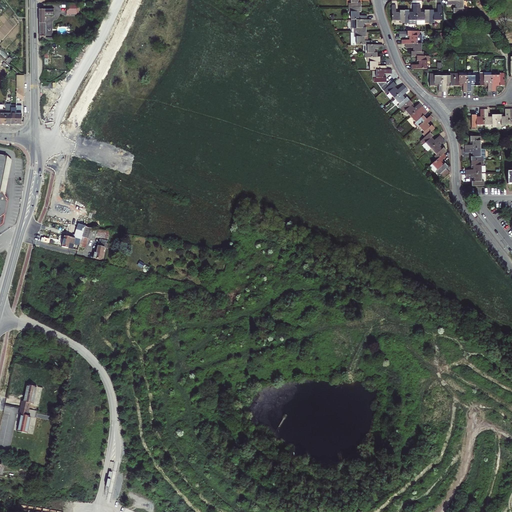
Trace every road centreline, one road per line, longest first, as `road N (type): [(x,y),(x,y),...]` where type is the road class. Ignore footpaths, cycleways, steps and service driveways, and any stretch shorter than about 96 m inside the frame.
road 1 (track): [(438,511),(460,480),(471,424),(465,402),(450,394),(400,445),(394,486),(354,511)]
road 2 (track): [(98,511),(114,440),(108,383),(68,340),(0,315)]
road 3 (residential): [(431,102),(452,137),(460,205),(511,269)]
road 4 (secondary): [(43,139),(0,306)]
road 5 (secondary): [(43,139),(119,0)]
road 6 (residential): [(33,0),(35,138)]
